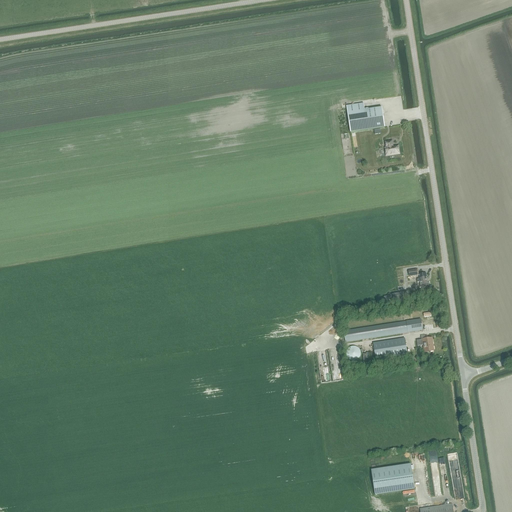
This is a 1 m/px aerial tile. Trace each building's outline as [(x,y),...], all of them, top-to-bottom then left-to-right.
[(350,133),(385,128),(382,108),(365,111),(364,104),(346,106),(350,133)] [(386,156),(399,154),(398,147),(393,147),(392,142),(386,143),(386,148),(385,148),(386,156)] [(426,274),(419,275),(419,279),(417,280),(418,283),(420,283),(421,287),(425,286),(426,286),(428,286),(426,274)] [(394,305),(409,302),(407,292),(393,294),(394,305)] [(345,342),(422,331),(421,320),(344,332),(345,342)] [(403,358),(403,355),(407,355),(405,339),(373,343),(375,359),(376,364),(388,362),(388,358),(396,356),(396,359),(401,358),(403,358)] [(434,352),(432,339),(417,341),(417,346),(423,346),(424,353),(434,352)] [(358,349),(357,348),(356,348),(356,347),(355,347),(354,347),(353,347),(352,347),(351,347),(350,348),(349,348),(348,349),(347,349),(347,350),(346,351),(346,352),(346,353),(345,353),(345,354),(345,355),(345,356),(346,356),(346,357),(346,358),(347,358),(347,359),(347,360),(348,360),(349,361),(350,361),(351,362),(352,362),(353,362),(354,362),(355,362),(356,362),(356,361),(357,361),(358,360),(359,359),(360,358),(360,357),(360,356),(360,355),(361,354),(360,354),(360,353),(360,352),(360,351),(359,350),(358,349)] [(371,471),(375,495),(414,489),(411,465),(371,471)]
